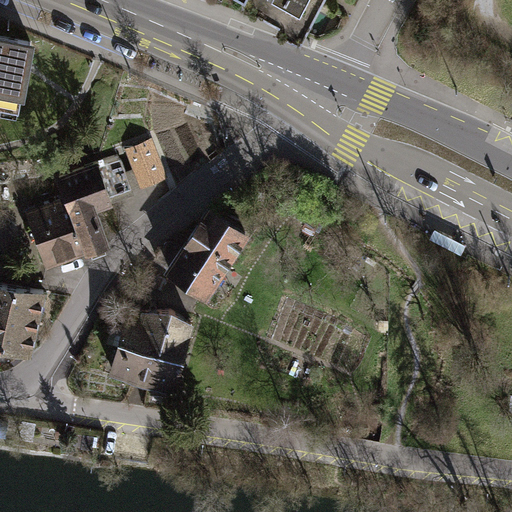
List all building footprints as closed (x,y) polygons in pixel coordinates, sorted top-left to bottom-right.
[(250,0),(258,4),(255,9),(302,34),(319,0),(250,0)] [(28,41),(0,35),(0,98),(1,95),(17,98),(28,41)] [(128,148),(137,172),(141,183),(163,175),(149,140),(128,148)] [(130,190),(129,188),(125,176),(116,152),(95,160),(110,198),(130,190)] [(95,203),(110,198),(95,160),(59,173),(67,197),(87,248),(108,240),(95,203)] [(129,188),(141,183),(137,172),(125,176),(129,188)] [(46,263),(87,248),(67,197),(27,212),(46,263)] [(208,207),(181,247),(169,264),(206,288),(244,231),(208,207)] [(157,256),(169,264),(181,247),(169,238),(157,256)] [(0,281),(0,343),(29,349),(41,290),(0,281)] [(141,305),(127,301),(108,366),(174,385),(193,318),(168,303),(141,305)] [(36,421),(22,419),(19,436),(33,439),(36,421)] [(75,425),(66,423),(64,432),(74,434),(75,425)] [(57,429),(43,426),(41,437),(55,440),(57,429)] [(94,435),(83,434),(81,447),(92,448),(94,435)]
